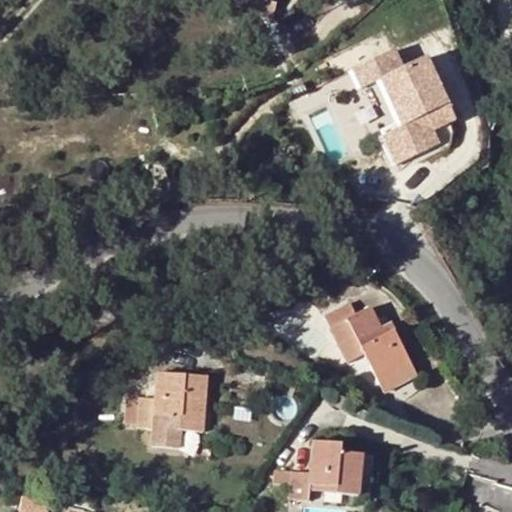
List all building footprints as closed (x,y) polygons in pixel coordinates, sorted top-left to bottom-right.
[(239,0),(237,14),(270,20),(273,5),(268,4),(268,0),(239,0)] [(235,24),(267,31),(270,20),(237,14),(235,24)] [(405,54),(362,72),(370,91),(390,82),(410,129),(390,138),(402,165),(449,145),(443,131),(469,120),(443,59),(412,72),(405,54)] [(230,278),(208,286),(212,296),(234,289),(230,278)] [(378,386),(410,369),(391,333),(381,338),(377,331),(367,311),(354,317),(347,304),(320,318),(344,364),(362,355),(378,386)] [(381,338),(391,333),(387,325),(377,331),(381,338)] [(382,393),(414,377),(410,369),(378,386),(382,393)] [(149,445),(176,448),(177,431),(200,433),(205,380),(153,375),(150,403),(124,401),(122,426),(150,428),(149,445)] [(285,498),(304,499),(305,487),(320,488),(320,493),(357,496),(360,496),(363,457),(336,455),(337,447),(308,444),(305,475),(287,474),(285,498)] [(320,488),(305,487),(304,499),(304,503),(357,507),(357,496),(320,493),(320,488)]
